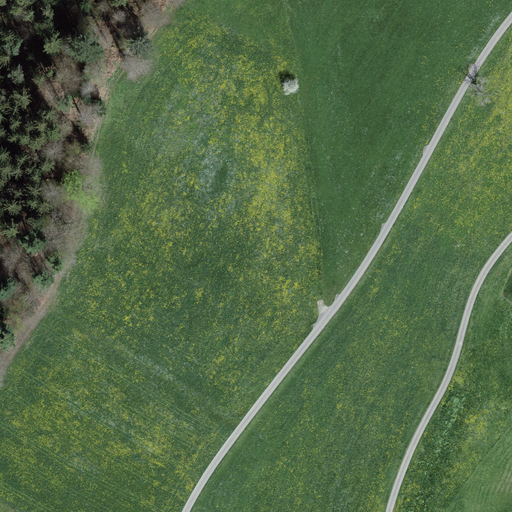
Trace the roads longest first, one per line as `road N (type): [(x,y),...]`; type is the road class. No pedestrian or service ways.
road 1 (track): [(187,511),(219,454),(355,276),(510,15)]
road 2 (unclassified): [(511,236),(475,290),(453,364),(389,511)]
